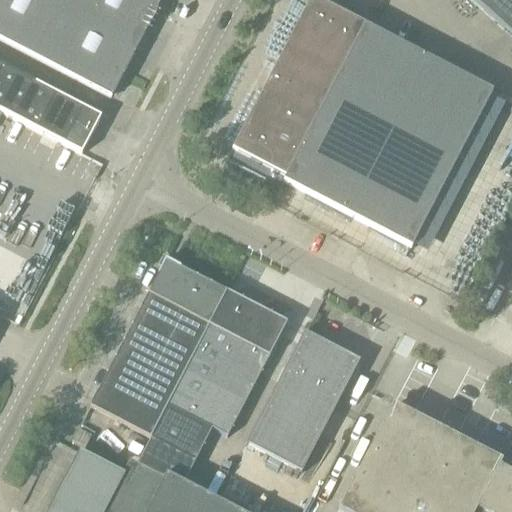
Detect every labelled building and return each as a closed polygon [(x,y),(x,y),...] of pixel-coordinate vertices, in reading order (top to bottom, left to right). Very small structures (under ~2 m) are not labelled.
[(0,0),(0,41),(110,99),(161,0),(0,0)] [(511,0),(468,0),(511,39),(511,0)] [(410,251),(491,95),(310,1),(231,153),(274,175),(271,180),(282,186),(283,184),(410,251)] [(0,67),(0,113),(80,156),(100,119),(0,67)] [(511,229),(502,246),(511,252),(511,229)] [(89,408),(150,440),(166,408),(225,294),(172,267),(172,266),(164,262),(161,268),(162,269),(89,408)] [(166,408),(150,440),(136,467),(164,481),(165,478),(182,486),(211,431),(226,439),(285,326),(225,294),(166,408)] [(246,446),(300,474),(328,421),(356,368),(357,368),(357,367),(302,338),(246,446)] [(392,408),(337,511),(511,511),(511,476),(498,469),(501,464),(468,447),(437,431),(411,417),(392,408)] [(84,450),(91,438),(77,431),(71,443),(84,450)] [(37,481),(40,483),(48,466),(64,474),(73,456),(70,454),(72,450),(56,442),(37,481)] [(231,511),(182,486),(165,478),(164,481),(136,467),(128,463),(127,464),(118,459),(112,471),(78,453),(47,511),(231,511)]
